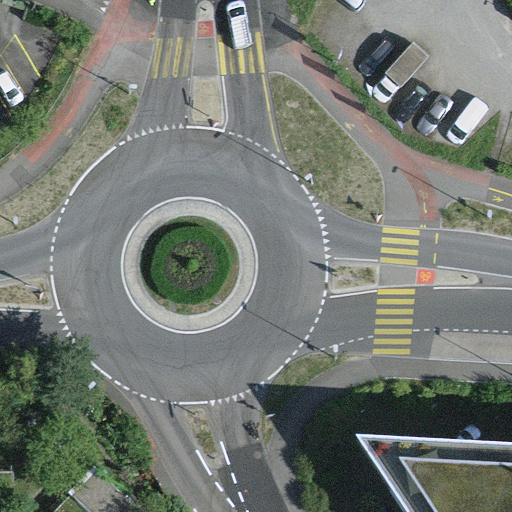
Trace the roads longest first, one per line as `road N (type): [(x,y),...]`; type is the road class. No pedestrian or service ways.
road 1 (secondary): [(301,274),(511,287)]
road 2 (tertiary): [(252,174),(208,0)]
road 3 (tertiary): [(195,0),(147,166)]
road 4 (residential): [(137,358),(155,401),(232,493)]
road 5 (secondary): [(147,166),(101,207),(86,242),(85,279)]
road 6 (residential): [(232,493),(241,362)]
